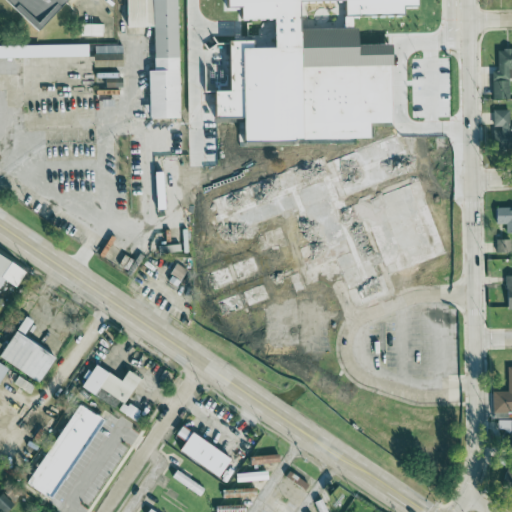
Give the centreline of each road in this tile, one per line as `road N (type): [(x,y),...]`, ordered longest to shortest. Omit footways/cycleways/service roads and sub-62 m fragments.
road 1 (primary): [(0,223),(423,511)]
road 2 (tertiary): [(471,100),(480,454),(454,511)]
road 3 (residential): [(104,511),(209,363)]
